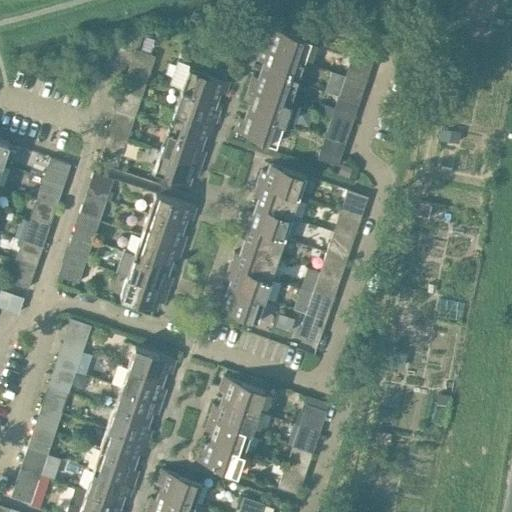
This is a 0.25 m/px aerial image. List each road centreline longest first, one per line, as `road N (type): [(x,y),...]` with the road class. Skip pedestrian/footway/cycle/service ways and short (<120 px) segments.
road 1 (residential): [(317,387),(384,175),(357,154),(383,63)]
road 2 (residential): [(317,387),(42,292)]
road 3 (residential): [(42,292),(117,59)]
road 4 (residential): [(302,511),(343,397),(317,387)]
